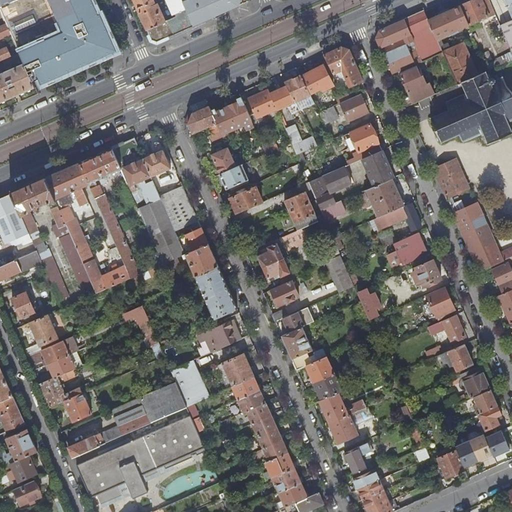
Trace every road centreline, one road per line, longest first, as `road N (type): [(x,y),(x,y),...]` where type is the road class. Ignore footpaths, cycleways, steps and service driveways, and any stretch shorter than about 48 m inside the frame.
road 1 (residential): [(164,104),(346,511)]
road 2 (residential): [(354,21),(511,381)]
road 3 (primary): [(164,104),(354,21)]
road 4 (residential): [(80,511),(0,328)]
road 5 (primary): [(0,178),(164,104)]
road 6 (primary): [(161,62),(0,133)]
